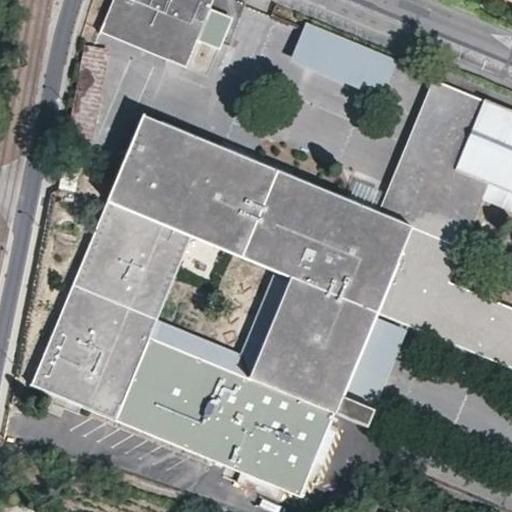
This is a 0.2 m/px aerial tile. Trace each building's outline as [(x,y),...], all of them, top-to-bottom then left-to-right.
[(114,0),(102,29),(189,65),(199,39),(202,33),(218,39),(226,21),(210,14),(213,7),(215,0),(114,0)] [(213,7),(210,14),(226,21),(235,17),(213,7)] [(235,17),(226,21),(218,39),(222,49),(235,17)] [(401,62),(310,25),(295,62),(386,99),(401,62)] [(222,49),(218,39),(202,33),(199,39),(222,49)] [(107,48),(83,44),(63,146),(87,151),(107,48)] [(511,113),(432,81),(377,214),(143,118),(30,386),(299,498),(334,414),(340,399),(377,312),(410,326),(511,368),(511,308),(450,282),(484,201),(491,183),(511,191),(511,113)] [(511,191),(491,183),(484,201),(511,213),(511,191)] [(340,399),(373,413),(410,326),(377,312),(340,399)] [(366,428),(373,413),(340,399),(334,414),(366,428)]
